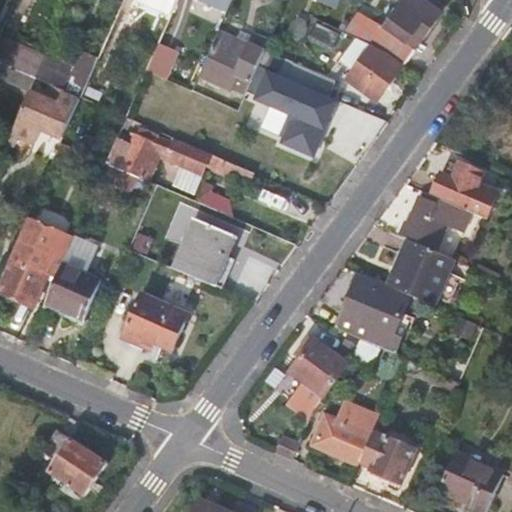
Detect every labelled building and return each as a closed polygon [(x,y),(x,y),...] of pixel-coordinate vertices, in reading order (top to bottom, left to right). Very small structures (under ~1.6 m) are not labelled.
[(377,43),(376,45),(376,46),(384,49),(405,65),(444,13),(426,0),(394,0),(404,4),(388,24),(363,12),(351,29),(377,43)] [(235,86),(249,92),(251,88),(262,62),(271,40),(256,34),(254,33),(250,42),(221,29),(201,76),(233,89),(235,86)] [(404,67),(376,46),(376,45),(365,40),(358,36),(343,59),(356,69),(349,79),(379,100),(404,67)] [(47,57),(0,37),(0,59),(38,76),(47,57)] [(66,88),(83,96),(101,55),(84,47),(66,88)] [(169,64),(156,58),(151,71),(182,85),(186,73),(169,65),(169,64)] [(38,76),(0,59),(0,71),(33,87),(38,76)] [(337,80),(296,61),(289,75),(331,94),(337,80)] [(340,98),(331,94),(289,75),(273,68),(261,96),(293,111),(295,117),(285,139),(316,153),(340,98)] [(42,125),(67,136),(83,96),(38,76),(33,87),(9,142),(14,143),(20,131),(36,139),(42,125)] [(161,80),(156,91),(170,96),(174,86),(161,80)] [(364,124),(369,111),(347,101),(341,114),(364,124)] [(155,165),(160,153),(210,175),(218,156),(181,139),(174,154),(162,149),(167,138),(150,130),(146,137),(142,135),(137,145),(122,138),(111,163),(149,180),(156,183),(157,183),(163,168),(155,165)] [(443,171),(435,190),(471,207),(470,210),(473,211),(486,217),(492,204),(475,197),(486,170),(460,160),(454,175),(443,171)] [(142,196),(149,180),(111,163),(104,179),(142,196)] [(511,188),(511,185),(511,173),(502,169),(497,182),(511,188)] [(109,186),(102,183),(99,190),(105,193),(109,186)] [(465,230),(473,211),(470,210),(446,199),(445,203),(423,194),(405,236),(410,238),(438,250),(449,224),(465,230)] [(53,276),(59,279),(77,239),(33,220),(1,291),(35,306),(42,290),(46,292),(53,276)] [(198,220),(177,270),(218,288),(240,238),(198,220)] [(145,232),(138,249),(150,255),(158,238),(145,232)] [(410,238),(390,283),(412,293),(437,304),(457,258),(438,250),(410,238)] [(98,248),(77,239),(59,279),(48,304),(86,321),(104,280),(87,273),(98,248)] [(395,333),(412,293),(390,283),(362,272),(338,326),(362,337),(396,352),(403,336),(395,333)] [(146,294),(123,337),(156,354),(161,345),(170,350),(189,316),(146,294)] [(477,333),(481,323),(461,315),(457,325),(477,333)] [(292,369),(305,379),(287,402),(311,420),(315,411),(340,375),(350,362),(311,332),(298,350),(303,355),(292,369)] [(372,373),(395,384),(401,371),(406,359),(407,357),(396,352),(362,337),(353,358),(374,368),(372,373)] [(460,382),(406,359),(401,371),(455,394),(460,382)] [(340,417),(355,424),(362,406),(347,400),(340,417)] [(362,406),(355,424),(340,417),(328,412),(314,443),(361,464),(362,461),(375,431),(382,415),(362,406)] [(69,420),(46,451),(57,460),(51,468),(87,495),(111,462),(75,435),(80,429),(69,420)] [(418,449),(387,436),(375,431),(362,461),(374,465),(373,468),(396,478),(404,481),(418,449)] [(469,507),(480,511),(489,511),(507,470),(459,449),(442,487),(472,501),(469,507)] [(404,481),(396,478),(394,483),(402,486),(404,481)] [(240,511),(205,496),(198,511),(240,511)]
